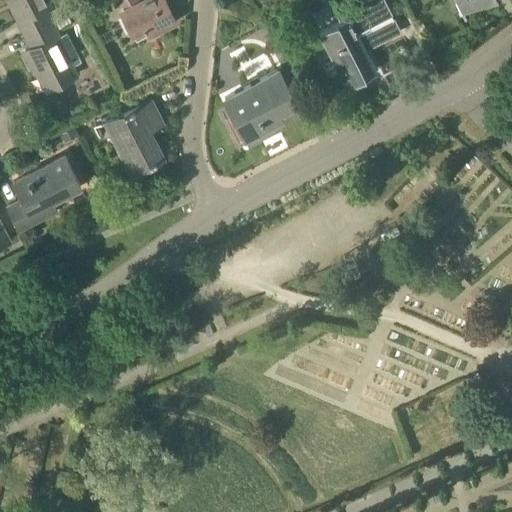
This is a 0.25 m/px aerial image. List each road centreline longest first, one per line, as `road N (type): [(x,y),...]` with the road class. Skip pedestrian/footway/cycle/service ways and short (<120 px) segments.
road 1 (residential): [(216,212),(454,91),(511,47)]
road 2 (residential): [(0,349),(74,311),(216,212)]
road 3 (residential): [(216,212),(191,149),(206,0)]
